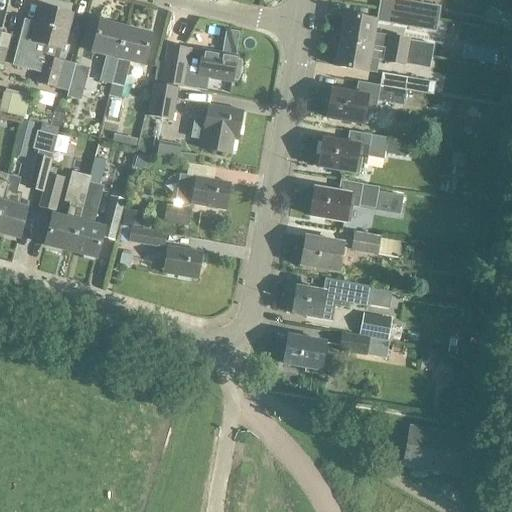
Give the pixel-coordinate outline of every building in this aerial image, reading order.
[(407,0),(397,0),(396,13),(437,20),(439,9),(420,6),(420,2),(407,0)] [(62,49),(70,14),(41,7),(37,24),(24,21),(13,65),(40,72),(37,81),(68,89),(75,66),(57,61),(60,49),(62,49)] [(506,14),(489,7),(484,22),(500,29),(506,14)] [(437,20),(396,13),(394,25),(416,29),(417,25),(436,28),(437,20)] [(338,41),(406,54),(407,51),(415,53),(417,42),(409,40),(409,39),(388,35),(388,36),(373,33),(375,21),(343,15),(338,41)] [(117,59),(124,27),(99,21),(92,53),(105,56),(99,81),(111,83),(117,59)] [(150,33),(124,27),(117,59),(111,83),(123,86),(128,62),(142,65),(150,33)] [(404,66),(406,54),(338,41),(334,66),(366,72),(369,58),(383,61),(383,62),(404,66)] [(168,47),(161,84),(208,92),(210,79),(232,83),(233,79),(238,80),(238,77),(239,77),(241,64),(241,61),(236,60),(237,56),(203,50),(202,53),(190,51),(190,50),(168,47)] [(75,66),(68,89),(67,96),(67,97),(79,100),(87,69),(75,66)] [(379,87),(406,92),(406,90),(425,93),(427,81),(381,73),(379,87)] [(0,99),(18,103),(22,82),(0,78),(0,99)] [(152,83),(146,116),(171,121),(178,88),(152,83)] [(406,92),(379,87),(356,83),(354,94),(331,90),(330,94),(327,93),(325,96),(324,99),(324,102),(324,106),(328,106),(326,118),(361,125),(364,109),(374,110),(376,101),(403,106),(406,92)] [(0,112),(23,119),(26,107),(3,101),(0,112)] [(209,106),(207,118),(194,116),(191,138),(201,139),(199,149),(231,155),(234,138),(238,138),(242,111),(209,106)] [(37,150),(36,156),(34,156),(26,187),(43,191),(47,175),(50,167),(48,166),(55,137),(37,132),(33,149),(37,150)] [(387,139),(370,136),(348,132),(346,144),(323,140),(318,167),(353,174),(355,158),(366,160),(366,157),(382,159),(384,151),(406,154),(408,143),(386,140),(387,139)] [(92,136),(92,152),(106,152),(107,137),(92,136)] [(70,252),(88,176),(71,172),(64,201),(69,202),(66,217),(53,214),(45,246),(70,252)] [(19,178),(6,175),(0,200),(0,234),(17,239),(25,207),(18,205),(21,192),(16,191),(19,178)] [(47,175),(43,191),(40,204),(57,209),(65,180),(57,178),(47,175)] [(163,211),(161,222),(187,227),(192,205),(225,212),(230,184),(179,175),(174,202),(179,203),(178,208),(165,205),(164,211),(163,211)] [(88,176),(70,252),(95,258),(103,226),(92,223),(102,179),(88,176)] [(357,209),(361,186),(339,182),(337,193),(314,189),(309,216),(343,222),(346,207),(357,209)] [(399,214),(402,195),(377,191),(374,210),(399,214)] [(110,192),(103,221),(117,224),(124,196),(110,192)] [(165,234),(130,228),(127,242),(163,248),(165,234)] [(379,236),(353,232),(350,251),(397,258),(399,242),(379,239),(379,236)] [(337,272),(342,245),(305,238),(300,265),(337,272)] [(196,279),(201,251),(168,245),(163,274),(196,279)] [(369,288),(363,287),(325,280),(323,292),(296,287),(291,314),(319,319),(322,303),(342,306),(342,303),(366,307),(369,288)] [(362,314),(361,320),(359,334),(396,340),(398,328),(388,326),(389,319),(362,314)] [(342,334),(339,352),(385,360),(388,342),(342,334)] [(323,355),(325,343),(288,337),(283,365),(306,368),(305,373),(328,377),(331,356),(323,355)] [(410,428),(404,466),(469,477),(476,439),(410,428)]
